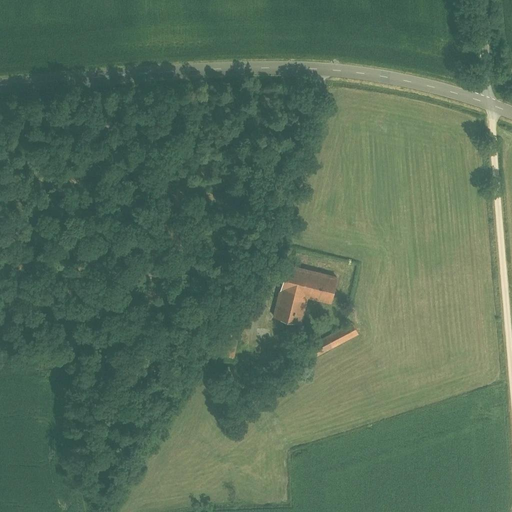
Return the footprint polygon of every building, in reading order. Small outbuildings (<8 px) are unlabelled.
[(308,270),(287,265),(274,317),(301,323),(307,296),(302,295),(308,270)] [(337,277),(308,270),(302,295),(307,296),(331,302),(337,277)] [(253,289),(240,286),(238,293),(251,296),(253,289)] [(232,361),(244,302),(225,298),(213,357),(232,361)] [(353,323),(308,347),(314,357),(358,333),(353,323)] [(296,325),(280,332),(292,362),(309,356),(296,325)] [(241,392),(229,366),(221,369),(233,396),(241,392)] [(220,381),(205,373),(201,382),(215,390),(220,381)]
